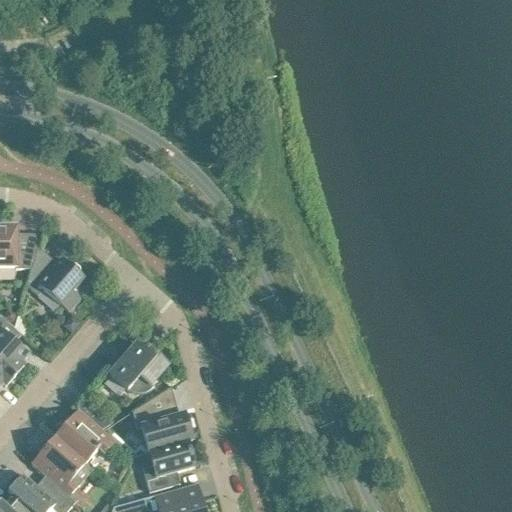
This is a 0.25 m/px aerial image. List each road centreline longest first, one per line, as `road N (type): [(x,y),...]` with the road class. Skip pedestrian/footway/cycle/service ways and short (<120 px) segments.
road 1 (tertiary): [(374,511),(223,204),(176,155),(127,124),(91,107),(0,88)]
road 2 (tertiary): [(0,114),(109,147),(167,187),(202,224),(347,511)]
road 3 (residential): [(135,282),(180,326),(230,511)]
road 4 (residential): [(0,436),(135,282)]
road 5 (residential): [(0,196),(34,203),(73,226),(135,282)]
